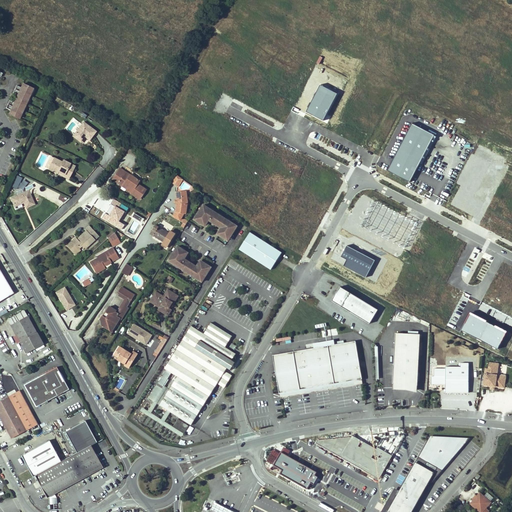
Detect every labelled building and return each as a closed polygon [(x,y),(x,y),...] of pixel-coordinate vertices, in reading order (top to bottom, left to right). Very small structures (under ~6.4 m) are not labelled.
[(19,119),(33,89),(22,84),(20,88),(16,86),(13,93),(17,95),(14,103),(9,101),(6,109),(11,111),(9,114),(19,119)] [(83,121),(72,136),(79,141),(85,133),(92,137),(97,131),(83,121)] [(85,133),(79,141),(82,143),(86,138),(90,141),(92,137),(85,133)] [(49,169),(53,158),(50,157),(45,168),(49,169)] [(53,158),(49,169),(57,173),(59,170),(70,175),(75,165),(63,160),(62,162),(53,158)] [(139,199),(145,189),(136,183),(138,180),(119,168),(111,179),(125,189),(127,187),(131,190),(130,192),(129,193),(139,199)] [(69,178),(70,175),(59,170),(57,173),(69,178)] [(182,179),(174,173),(172,177),(170,181),(178,186),(182,179)] [(10,186),(17,189),(22,177),(15,175),(10,186)] [(183,180),(179,186),(190,193),(194,187),(183,180)] [(29,190),(10,198),(14,207),(24,202),(26,208),(36,204),(29,190)] [(186,202),(183,192),(176,193),(178,202),(176,212),(186,213),(187,204),(186,203),(186,202)] [(86,212),(90,206),(85,203),(81,209),(86,212)] [(207,207),(203,205),(194,219),(198,222),(198,220),(202,223),(201,224),(205,226),(209,220),(221,228),(217,234),(221,236),(222,235),(225,237),(225,239),(228,241),(237,226),(231,222),(230,223),(226,221),(227,220),(221,216),(220,217),(216,215),(217,213),(211,209),(210,211),(206,208),(207,207)] [(141,223),(144,219),(134,213),(132,216),(141,223)] [(169,233),(155,225),(150,235),(164,243),(163,245),(167,247),(175,233),(171,231),(169,233)] [(67,245),(74,253),(82,245),(83,247),(85,248),(98,236),(89,226),(85,229),(86,231),(87,232),(78,241),(77,239),(75,238),(67,245)] [(78,241),(87,232),(86,231),(77,239),(78,241)] [(271,269),(282,252),(250,232),(239,249),(271,269)] [(120,242),(114,233),(108,239),(113,247),(120,242)] [(288,234),(284,242),(295,248),(300,241),(288,234)] [(74,253),(75,254),(83,247),(82,245),(74,253)] [(181,248),(177,246),(168,260),(172,263),(173,261),(176,264),(176,265),(182,269),(183,268),(187,270),(186,271),(192,275),(193,274),(197,276),(196,278),(202,282),(212,267),(208,265),(207,266),(204,264),(204,263),(201,260),(197,266),(184,259),(188,252),(185,250),(184,251),(182,250),(180,249),(181,248)] [(118,257),(111,248),(108,250),(97,257),(98,258),(91,263),(97,274),(105,269),(104,267),(103,265),(104,264),(106,265),(118,257)] [(122,272),(128,275),(132,267),(127,263),(122,272)] [(0,297),(11,291),(0,272),(0,297)] [(331,300),(369,323),(377,309),(340,286),(331,300)] [(101,326),(105,328),(106,326),(111,325),(113,326),(115,323),(117,324),(120,319),(121,320),(128,308),(127,307),(134,295),(122,287),(119,293),(120,293),(119,296),(125,299),(118,310),(119,311),(118,313),(115,312),(116,311),(110,307),(106,312),(105,311),(100,320),(103,322),(101,326)] [(65,311),(74,306),(63,288),(54,293),(65,311)] [(174,303),(178,296),(168,289),(164,296),(159,294),(161,291),(158,290),(154,295),(152,299),(150,301),(160,307),(159,310),(168,315),(172,309),(170,309),(169,308),(172,302),(174,303)] [(5,318),(9,324),(25,315),(21,309),(5,318)] [(9,324),(8,325),(24,352),(42,342),(25,314),(25,315),(9,324)] [(204,333),(191,326),(165,368),(177,376),(159,405),(192,425),(217,384),(220,385),(228,373),(225,371),(227,368),(230,370),(235,362),(232,360),(236,354),(225,347),(232,336),(211,322),(204,333)] [(112,332),(117,324),(115,323),(113,326),(111,325),(106,326),(105,328),(112,332)] [(152,335),(134,324),(128,334),(146,345),(152,335)] [(420,334),(395,333),(393,383),(394,383),(398,386),(402,384),(409,384),(417,389),(417,390),(420,334)] [(158,354),(167,340),(164,338),(155,352),(158,354)] [(272,357),(278,395),(361,380),(355,342),(272,357)] [(129,368),(138,354),(133,351),(132,354),(119,346),(114,355),(119,357),(126,362),(125,364),(125,365),(129,368)] [(445,393),(468,393),(469,363),(460,363),(460,367),(445,367),(445,369),(434,369),(434,377),(434,382),(441,382),(441,385),(445,385),(445,393)] [(494,387),(504,388),(505,376),(497,375),(498,364),(489,363),(488,369),(485,369),(483,385),(490,386),(494,387)] [(63,393),(51,371),(18,388),(30,411),(63,393)] [(232,375),(228,373),(220,385),(224,388),(232,375)] [(278,395),(280,400),(362,385),(361,380),(278,395)] [(394,383),(393,383),(393,389),(406,389),(417,391),(417,389),(409,384),(402,384),(398,386),(394,383)] [(13,393),(0,400),(19,433),(31,426),(13,393)] [(0,399),(0,435),(3,442),(19,433),(0,400),(0,399)] [(93,445),(81,423),(61,434),(72,456),(87,448),(93,445)] [(315,444),(379,479),(391,456),(355,436),(317,440),(315,444)] [(396,490),(383,511),(408,511),(415,501),(421,494),(465,443),(456,438),(431,437),(400,493),(396,490)] [(29,479),(55,465),(43,444),(15,459),(18,465),(21,466),(22,473),(26,480),(29,479)] [(55,465),(29,479),(42,501),(43,500),(49,497),(98,470),(87,448),(72,456),(55,465)] [(280,474),(307,489),(311,483),(313,484),(318,477),(315,475),(317,472),(281,452),(274,465),(282,470),(280,474)] [(236,468),(223,473),(226,480),(239,475),(236,468)] [(481,511),(491,502),(480,492),(476,496),(474,499),(470,503),(480,511),(481,511)] [(49,497),(43,500),(44,502),(44,511),(52,511),(52,501),(49,497)] [(236,511),(225,506),(213,500),(211,504),(208,509),(214,511),(236,511)] [(207,511),(208,509),(211,504),(206,502),(201,511),(207,511)]
